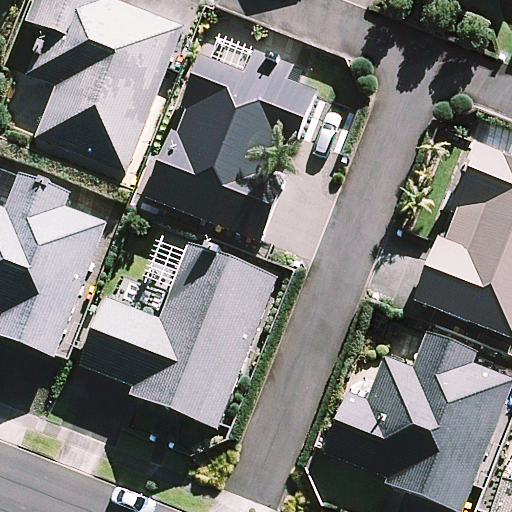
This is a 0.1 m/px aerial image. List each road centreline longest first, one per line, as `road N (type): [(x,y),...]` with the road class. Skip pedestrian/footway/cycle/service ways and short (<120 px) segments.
road 1 (residential): [(244,511),(420,60)]
road 2 (residential): [(269,0),(420,60)]
